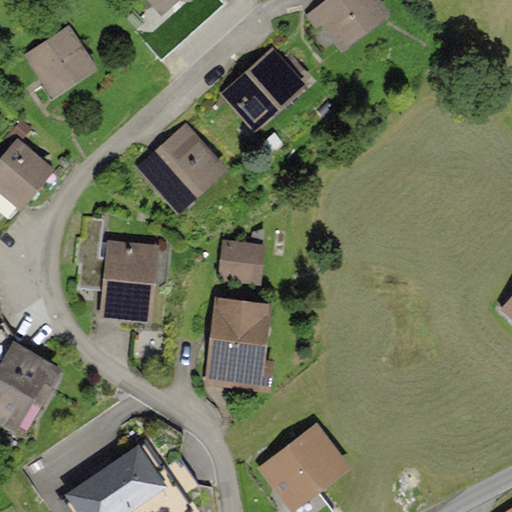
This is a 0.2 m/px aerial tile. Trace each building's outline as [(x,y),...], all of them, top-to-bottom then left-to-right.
[(140,0),(153,16),(174,0),(140,0)] [(376,0),(321,0),(304,13),(332,51),(385,12),(376,0)] [(67,29),(22,52),(45,95),(90,72),(67,29)] [(269,50),(215,91),(246,131),(299,90),(269,50)] [(184,126),(136,166),(174,210),(221,170),(184,126)] [(0,212),(11,220),(49,168),(10,141),(0,155),(0,212)] [(225,274),(268,274),(268,234),(225,233),(225,274)] [(151,326),(154,247),(102,245),(99,324),(151,326)] [(511,294),(497,313),(511,325),(511,294)] [(261,391),(265,304),(205,301),(201,388),(261,391)] [(0,423),(25,435),(56,372),(7,348),(0,362),(0,423)] [(315,426),(257,470),(288,511),(292,511),(348,470),(315,426)] [(189,511),(148,450),(66,504),(71,511),(189,511)]
